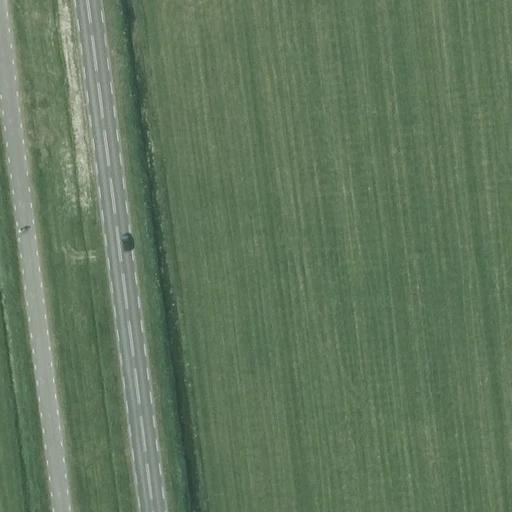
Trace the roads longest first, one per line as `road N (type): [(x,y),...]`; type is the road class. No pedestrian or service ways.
road 1 (primary): [(153,511),(87,0)]
road 2 (unclassified): [(61,511),(0,21)]
